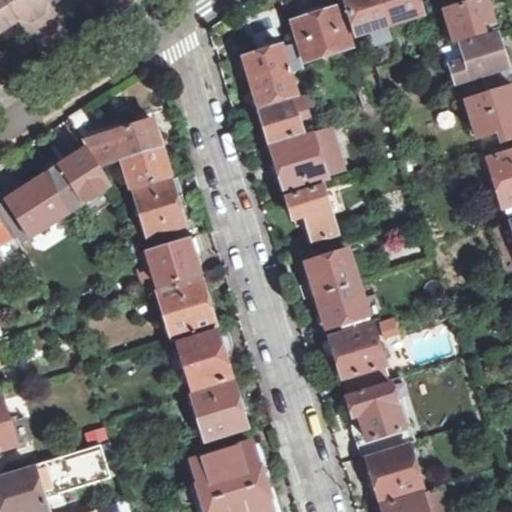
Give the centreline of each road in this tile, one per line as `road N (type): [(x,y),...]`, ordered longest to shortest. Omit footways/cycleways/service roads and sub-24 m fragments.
road 1 (residential): [(171,16),(329,511)]
road 2 (unclassified): [(0,127),(171,16)]
